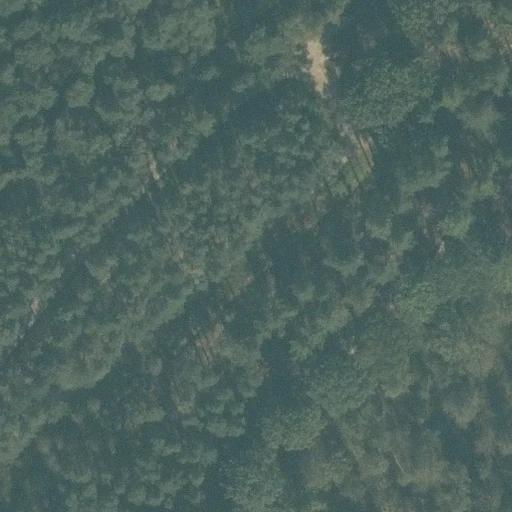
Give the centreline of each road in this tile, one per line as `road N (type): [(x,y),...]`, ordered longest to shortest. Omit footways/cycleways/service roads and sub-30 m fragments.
road 1 (unclassified): [(0,449),(338,156),(340,115),(301,45),(223,106),(86,242),(0,351)]
road 2 (track): [(241,511),(286,429),(442,259)]
